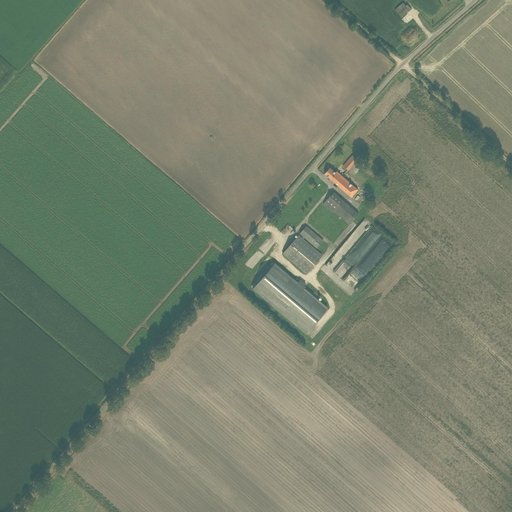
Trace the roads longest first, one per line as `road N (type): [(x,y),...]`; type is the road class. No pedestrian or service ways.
road 1 (unclassified): [(15,511),(402,64),(476,0)]
road 2 (track): [(327,0),(511,166)]
